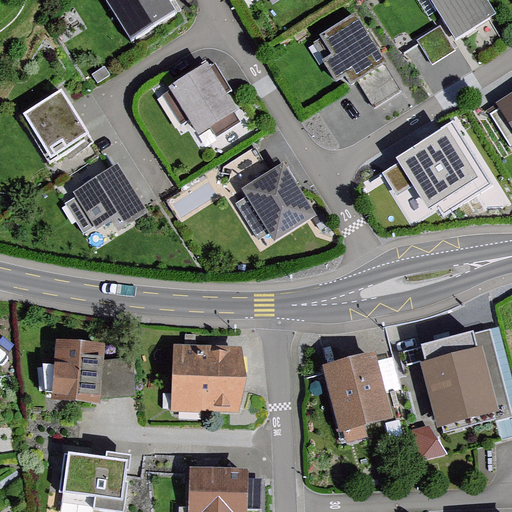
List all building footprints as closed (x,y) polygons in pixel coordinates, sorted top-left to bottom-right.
[(176,18),(164,0),(104,0),(133,45),(176,18)] [(495,19),(484,0),(420,0),(447,47),(495,19)] [(401,92),(354,18),(322,38),(369,112),(401,92)] [(229,114),(203,73),(166,96),(193,137),(229,114)] [(91,146),(63,95),(22,118),(51,169),(91,146)] [(511,100),(500,108),(511,126),(511,100)] [(494,182),(457,125),(382,174),(397,196),(421,180),(444,215),(494,182)] [(145,215),(116,168),(69,196),(97,244),(145,215)] [(305,219),(275,170),(235,195),(265,244),(305,219)] [(172,198),(181,218),(218,200),(209,180),(172,198)] [(496,420),(474,333),(421,346),(443,433),(496,420)] [(101,404),(105,343),(57,340),(52,400),(101,404)] [(173,416),(236,418),(238,353),(176,350),(173,416)] [(389,422),(370,360),(323,374),(343,436),(389,422)] [(504,437),(511,434),(511,414),(498,418),(504,437)] [(436,419),(413,427),(423,459),(446,452),(436,419)] [(105,457),(69,452),(61,506),(101,511),(124,511),(129,481),(125,481),(126,470),(129,470),(131,455),(106,452),(105,457)] [(248,511),(250,469),(190,468),(188,511),(248,511)]
